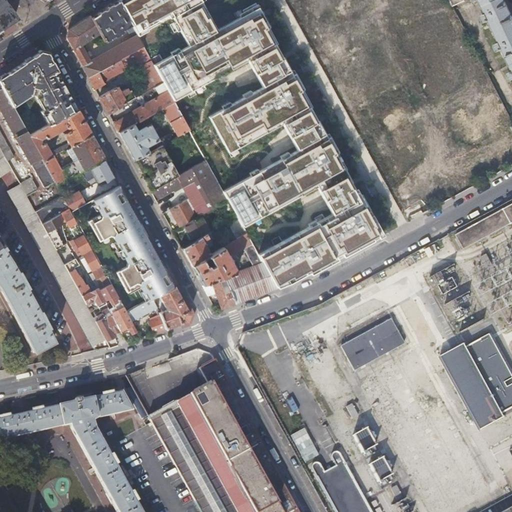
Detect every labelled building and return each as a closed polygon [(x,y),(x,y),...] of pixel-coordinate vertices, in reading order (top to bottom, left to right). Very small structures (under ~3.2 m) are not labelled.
[(4,0),(0,0),(0,2),(1,3),(9,15),(13,12),(4,0)] [(87,77),(142,47),(136,36),(136,35),(131,37),(89,60),(86,56),(84,51),(81,46),(99,34),(103,42),(126,27),(130,25),(117,0),(89,16),(88,15),(67,29),(65,36),(87,77)] [(253,0),(116,0),(117,0),(130,25),(136,36),(171,16),(187,45),(152,65),(162,83),(172,100),(250,58),(265,85),(208,116),(226,151),(285,120),(300,148),(223,189),(233,209),(243,230),(319,183),(334,211),(256,253),(275,288),(315,269),(382,235),(361,197),(347,171),(253,0)] [(350,49),(398,23),(385,0),(342,0),(321,11),(341,49),(348,45),(350,49)] [(481,0),(490,18),(494,26),(501,41),(504,49),(507,54),(511,63),(511,64),(511,7),(510,3),(508,0),(481,0)] [(0,28),(13,20),(9,15),(1,3),(0,3),(0,28)] [(131,37),(136,35),(130,25),(126,27),(131,37)] [(146,77),(152,89),(162,83),(152,65),(142,47),(87,77),(94,90),(104,84),(103,82),(125,70),(138,63),(139,66),(141,65),(147,77),(146,77)] [(40,111),(47,125),(77,108),(46,52),(39,51),(0,76),(0,83),(12,105),(19,101),(20,102),(21,102),(26,98),(27,97),(27,96),(29,94),(32,83),(37,85),(34,96),(42,110),(40,111)] [(126,72),(139,66),(138,63),(125,70),(126,72)] [(40,156),(28,135),(12,105),(0,83),(0,108),(29,162),(40,156)] [(162,83),(152,89),(156,97),(130,112),(130,113),(112,123),(118,133),(131,125),(136,123),(144,118),(160,109),(173,102),(172,100),(162,83)] [(107,114),(134,99),(130,92),(128,93),(124,87),(121,88),(122,90),(118,92),(115,87),(98,97),(107,114)] [(188,129),(173,102),(160,109),(175,136),(188,129)] [(65,148),(70,145),(91,134),(77,108),(47,125),(28,135),(40,156),(42,161),(52,155),(57,153),(65,148)] [(131,125),(118,133),(133,160),(159,145),(144,118),(136,123),(139,128),(135,131),(131,125)] [(105,159),(91,134),(70,145),(78,159),(84,171),(87,169),(105,159)] [(0,147),(0,148),(3,154),(12,149),(7,144),(0,147)] [(159,145),(133,160),(150,191),(173,178),(163,159),(167,157),(160,144),(159,145)] [(0,175),(11,168),(3,154),(0,148),(0,175)] [(67,153),(65,148),(57,153),(60,158),(67,153)] [(52,155),(42,161),(46,167),(53,180),(56,186),(66,180),(60,169),(52,155)] [(177,175),(167,157),(163,159),(173,178),(174,176),(177,175)] [(84,171),(78,159),(60,169),(66,180),(84,171)] [(114,177),(105,159),(87,169),(88,171),(91,170),(97,181),(104,178),(105,182),(114,177)] [(226,199),(204,159),(182,172),(187,182),(180,186),(178,188),(184,199),(187,198),(189,202),(192,200),(200,215),(226,199)] [(53,180),(46,167),(36,173),(43,185),(53,180)] [(187,182),(182,172),(177,175),(174,176),(180,186),(187,182)] [(19,183),(26,195),(38,188),(31,176),(19,182),(19,183)] [(173,178),(150,191),(155,200),(178,188),(180,186),(174,176),(173,178)] [(59,254),(56,249),(42,224),(35,212),(26,195),(19,183),(7,191),(89,339),(97,335),(99,337),(104,336),(95,321),(89,309),(82,296),(70,274),(67,269),(64,264),(59,254)] [(173,285),(119,185),(92,199),(94,203),(97,209),(99,213),(86,220),(97,240),(108,234),(111,236),(114,241),(123,257),(126,263),(125,266),(114,272),(125,292),(137,285),(141,291),(146,300),(151,298),(158,294),(173,285)] [(63,199),(68,208),(70,210),(70,211),(85,203),(78,191),(63,199)] [(42,224),(59,213),(68,208),(63,199),(62,196),(35,212),(42,224)] [(195,218),(184,199),(168,209),(178,227),(183,224),(195,218)] [(464,249),(511,222),(511,203),(456,234),(464,249)] [(72,232),(80,228),(70,211),(70,210),(63,214),(72,232)] [(59,213),(42,224),(56,249),(63,244),(62,242),(60,243),(52,229),(62,223),(60,215),(59,213)] [(243,230),(235,215),(209,231),(192,240),(181,247),(191,265),(209,254),(206,248),(211,245),(207,238),(228,226),(234,236),(243,230)] [(209,231),(200,215),(195,218),(183,224),(192,240),(209,231)] [(256,253),(245,232),(224,245),(230,256),(232,256),(243,249),(252,266),(235,272),(224,276),(227,284),(229,290),(234,304),(275,288),(256,253)] [(70,240),(70,241),(78,255),(91,248),(83,234),(73,239),(73,238),(70,240)] [(0,288),(7,301),(32,350),(53,340),(45,323),(46,322),(42,314),(40,315),(24,283),(25,282),(20,274),(19,275),(9,256),(1,245),(2,244),(0,240),(0,288)] [(123,257),(114,241),(110,242),(119,259),(123,257)] [(68,242),(63,244),(56,249),(59,254),(68,249),(70,246),(68,242)] [(224,245),(209,254),(191,265),(201,284),(209,281),(217,278),(224,276),(235,272),(232,265),(228,258),(230,256),(224,245)] [(100,265),(92,250),(80,257),(88,271),(100,265)] [(486,253),(480,256),(484,264),(490,261),(486,253)] [(76,257),(64,264),(67,269),(73,265),(78,262),(76,257)] [(454,265),(430,277),(443,306),(467,295),(454,265)] [(72,273),(70,274),(82,296),(91,291),(87,284),(86,284),(78,273),(77,266),(70,269),(72,273)] [(89,273),(98,287),(109,281),(101,266),(89,273)] [(221,308),(234,304),(229,290),(222,292),(220,286),(217,278),(209,281),(214,292),(221,308)] [(109,281),(98,287),(104,299),(109,296),(112,297),(117,308),(113,311),(112,309),(110,310),(120,329),(122,332),(130,328),(132,332),(136,329),(132,322),(126,311),(109,281)] [(209,281),(201,284),(207,295),(214,292),(209,281)] [(222,292),(229,290),(227,284),(220,286),(222,292)] [(149,321),(154,332),(180,322),(182,326),(190,323),(194,313),(186,299),(182,301),(173,285),(158,294),(166,309),(158,312),(160,316),(149,321)] [(98,287),(91,291),(82,296),(89,309),(91,308),(99,306),(106,303),(104,299),(98,287)] [(137,293),(142,302),(146,300),(141,291),(137,293)] [(412,297),(398,304),(408,321),(422,314),(412,297)] [(142,302),(126,311),(132,322),(157,308),(151,298),(146,300),(142,302)] [(120,329),(110,310),(108,307),(102,310),(103,311),(96,315),(98,319),(95,321),(104,336),(106,340),(116,335),(114,332),(120,329)] [(391,318),(340,346),(353,370),(404,343),(391,318)] [(466,341),(441,355),(482,430),(503,418),(501,414),(511,407),(511,369),(492,332),(468,345),(466,341)] [(296,352),(309,346),(307,341),(294,346),(296,352)] [(200,511),(297,511),(214,359),(198,368),(207,384),(148,416),(151,421),(200,511)] [(0,437),(62,424),(62,425),(69,423),(70,426),(116,511),(139,511),(133,500),(135,499),(131,490),(128,491),(113,463),(115,462),(111,453),(109,454),(93,426),(92,420),(97,417),(131,410),(121,391),(113,393),(112,390),(103,392),(103,395),(79,400),(78,398),(73,399),(73,402),(42,409),(42,407),(32,409),(32,411),(9,416),(9,414),(0,415),(0,417),(0,418),(0,437)] [(351,404),(345,407),(352,419),(358,416),(351,404)] [(371,511),(339,454),(338,452),(337,452),(334,452),(332,453),(331,455),(330,456),(331,458),(335,466),(324,472),(320,464),(319,463),(317,462),(315,462),(313,463),(311,464),(310,466),(310,467),(311,469),(334,511),(371,511)] [(390,489),(396,501),(402,497),(396,485),(390,489)]
